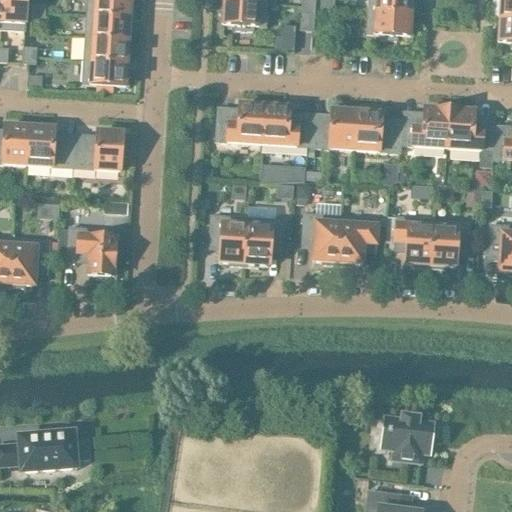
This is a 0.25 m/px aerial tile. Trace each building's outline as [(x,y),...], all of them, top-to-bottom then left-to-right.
[(1,0),(0,25),(0,33),(23,35),(25,0),(1,0)] [(86,0),(85,19),(131,21),(132,9),(129,9),(130,0),(86,0)] [(410,17),(411,0),(367,0),(367,14),(410,17)] [(511,23),(511,0),(506,0),(499,0),(498,22),(511,23)] [(264,31),(266,7),(222,5),(220,28),(234,29),(233,34),(251,35),(252,30),(264,31)] [(312,34),(313,6),(301,6),(299,33),(312,34)] [(31,15),(43,16),(44,8),(31,7),(31,15)] [(332,15),(332,8),(319,7),(319,14),(332,15)] [(410,27),(410,17),(367,14),(365,37),(377,38),(377,43),(395,44),(396,39),(411,40),(412,27),(410,27)] [(43,24),(43,16),(31,15),(30,23),(43,24)] [(131,22),(131,21),(85,19),(84,41),(127,44),(129,22),(131,22)] [(511,23),(498,22),(496,46),(509,47),(509,52),(511,51),(511,23)] [(255,40),(254,50),(265,50),(266,41),(255,40)] [(127,54),(127,44),(84,41),(82,64),(129,67),(129,54),(127,54)] [(35,52),(25,51),(22,51),(22,59),(35,60),(35,52)] [(34,67),(35,60),(22,59),(21,67),(34,67)] [(128,68),(129,67),(82,64),(81,88),(127,91),(128,77),(125,77),(126,68),(128,68)] [(260,148),(263,107),(248,106),(248,109),(238,108),(237,120),(215,118),(214,145),(213,145),(214,145),(260,148)] [(306,151),(308,124),(287,123),(287,111),(277,110),(278,108),(263,107),(260,148),(306,151)] [(445,152),(448,111),(433,110),(433,113),(423,112),(422,124),(401,123),(400,131),(399,149),(445,152)] [(492,137),(493,129),(472,127),(473,115),(463,115),(463,112),(448,111),(445,152),(491,155),(492,137)] [(353,154),(355,113),(340,112),(340,115),(330,114),(329,126),(308,124),(306,151),(353,154)] [(399,149),(400,131),(379,129),(380,117),(370,117),(370,114),(355,113),(353,154),(398,157),(399,157),(398,157),(399,149)] [(0,167),(26,170),(28,128),(13,127),(13,130),(3,129),(2,141),(0,140),(0,167)] [(72,173),(73,146),(52,144),(53,132),(43,132),(43,129),(28,128),(26,170),(72,173)] [(73,146),(72,173),(119,176),(122,134),(106,133),(105,136),(95,135),(95,147),(73,146)] [(511,164),(511,137),(492,137),(491,155),(491,163),(511,164)] [(260,170),(259,186),(282,186),(283,171),(260,170)] [(466,190),(465,209),(478,210),(479,191),(466,190)] [(482,195),(481,205),(496,206),(496,195),(482,195)] [(15,206),(14,217),(19,218),(22,215),(22,207),(15,206)] [(336,269),(339,220),(302,218),(300,245),(312,246),(311,265),(321,265),(321,268),(336,269)] [(243,270),(246,222),(209,219),(209,220),(207,246),(219,247),(218,266),(228,267),(228,269),(243,270)] [(339,220),(336,269),(351,270),(351,267),(361,268),(362,249),(374,250),(376,223),(339,220)] [(429,272),(432,223),(395,221),(394,248),(405,249),(404,268),(414,268),(414,271),(429,272)] [(246,222),(243,270),(257,271),(258,269),(268,269),(269,250),(281,251),(282,224),(283,224),(246,222)] [(432,223),(429,272),(444,273),(444,270),(454,271),(455,252),(467,253),(469,226),(432,223)] [(511,278),(511,229),(488,228),(488,229),(486,255),(498,256),(497,275),(507,276),(507,278),(511,278)] [(59,234),(57,256),(66,257),(66,258),(87,260),(86,279),(97,280),(97,282),(115,283),(116,268),(113,267),(115,235),(67,232),(68,232),(67,235),(59,234)] [(0,290),(8,291),(11,242),(0,241),(0,290)] [(11,242),(8,291),(23,292),(23,289),(33,290),(34,271),(46,271),(48,245),(11,242)] [(380,452),(392,453),(391,463),(419,466),(420,457),(428,458),(428,455),(431,455),(431,454),(429,453),(429,452),(427,452),(428,446),(429,447),(430,442),(433,440),(434,433),(431,430),(432,428),(416,426),(417,421),(401,419),(401,424),(384,422),(380,452)] [(19,476),(75,472),(73,436),(17,441),(17,449),(0,449),(0,470),(19,469),(19,476)]
